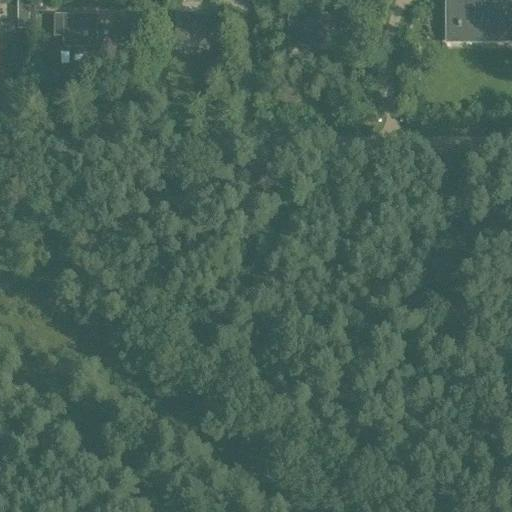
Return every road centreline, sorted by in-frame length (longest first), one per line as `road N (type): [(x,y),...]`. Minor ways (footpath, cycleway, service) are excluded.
road 1 (track): [(0,164),(464,511)]
road 2 (unclassified): [(0,146),(511,144)]
road 3 (track): [(245,145),(246,0)]
